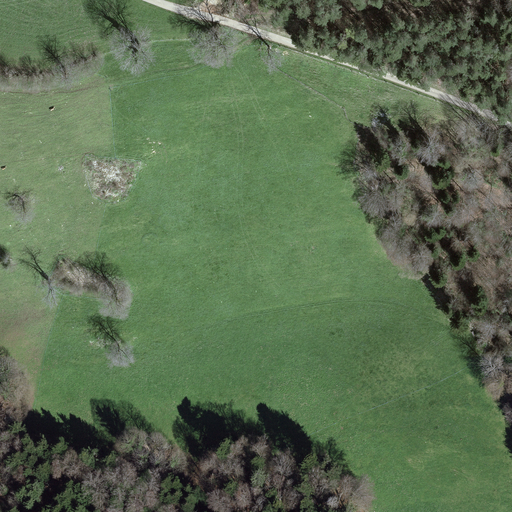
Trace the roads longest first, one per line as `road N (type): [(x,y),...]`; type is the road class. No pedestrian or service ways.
road 1 (track): [(511,125),(233,24)]
road 2 (track): [(233,24),(445,0)]
road 3 (track): [(511,193),(444,173),(360,173)]
